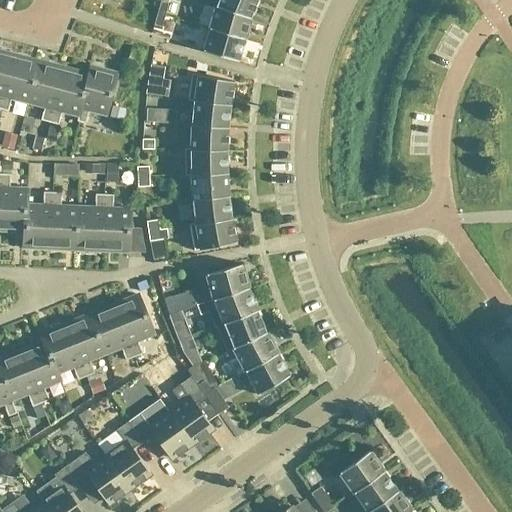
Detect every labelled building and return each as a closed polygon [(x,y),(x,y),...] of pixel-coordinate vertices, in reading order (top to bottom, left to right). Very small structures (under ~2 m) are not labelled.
[(215,7),(214,8),(250,20),(250,19),(257,1),(258,1),(256,0),(218,0),(215,7)] [(156,15),(164,17),(167,6),(159,4),(156,15)] [(208,30),(244,41),(244,40),(243,40),(249,21),(250,20),(214,8),(215,8),(209,30),(208,30)] [(164,17),(156,15),(153,27),(160,29),(164,17)] [(244,41),(208,30),(208,31),(202,51),(202,52),(237,63),(238,62),(237,62),(243,41),(244,41)] [(128,61),(138,65),(141,54),(131,51),(128,61)] [(0,104),(13,57),(0,53),(0,104)] [(27,105),(38,63),(13,57),(0,104),(0,111),(7,114),(11,100),(27,105)] [(49,124),(63,70),(38,63),(27,105),(43,109),(40,122),(49,124)] [(116,76),(89,69),(87,76),(88,77),(77,118),(76,123),(85,126),(88,112),(105,117),(116,76)] [(88,77),(87,76),(63,70),(49,124),(58,127),(61,114),(77,118),(88,77)] [(153,70),(151,86),(163,88),(165,72),(153,70)] [(187,102),(229,106),(233,84),(191,77),(187,102)] [(147,86),(145,96),(157,98),(159,88),(147,86)] [(192,103),(190,127),(227,130),(229,106),(187,102),(192,103)] [(0,144),(14,144),(14,126),(0,125),(0,144)] [(184,151),(184,152),(226,152),(227,130),(190,127),(189,151),(184,151)] [(141,141),(141,151),(153,151),(154,141),(141,141)] [(184,152),(184,177),(227,175),(226,152),(184,152)] [(78,168),(53,168),(53,180),(78,180),(78,168)] [(148,178),(148,168),(136,169),(136,179),(148,178)] [(189,178),(191,201),(228,197),(227,175),(184,177),(184,178),(189,178)] [(0,176),(0,182),(0,232),(23,234),(24,234),(25,207),(26,207),(27,191),(9,190),(9,177),(0,176)] [(148,178),(136,179),(137,189),(149,188),(148,178)] [(42,208),(26,207),(25,207),(24,234),(23,234),(22,250),(49,251),(52,194),(42,194),(42,208)] [(49,251),(75,252),(77,209),(60,208),(61,195),(52,194),(49,251)] [(75,252),(101,253),(104,197),(94,196),(94,210),(77,209),(75,252)] [(130,211),(112,211),(113,197),(104,197),(101,253),(128,254),(130,211)] [(189,226),(189,227),(231,221),(228,197),(191,201),(194,225),(189,226)] [(235,244),(231,221),(189,227),(194,252),(235,244)] [(159,231),(157,222),(145,223),(147,233),(159,231)] [(165,230),(159,231),(147,233),(149,243),(167,240),(165,230)] [(212,301),(247,290),(247,289),(241,267),(241,266),(205,276),(206,277),(213,301),(212,301)] [(247,290),(213,302),(197,307),(200,317),(207,314),(214,329),(216,328),(256,312),(256,311),(247,290),(248,290),(247,290)] [(137,297),(112,307),(133,359),(142,356),(137,343),(153,336),(137,297)] [(176,314),(172,303),(164,305),(168,317),(176,314)] [(112,307),(88,317),(104,356),(120,350),(125,363),(133,359),(112,307)] [(232,350),(265,334),(265,333),(265,334),(256,313),(257,312),(256,312),(216,328),(226,353),(232,350)] [(196,316),(182,322),(187,335),(202,330),(196,316)] [(88,317),(64,326),(85,379),(94,375),(89,362),(104,356),(88,317)] [(39,336),(42,344),(43,343),(56,376),(57,375),(71,369),(77,382),(85,379),(64,326),(39,336)] [(174,333),(178,344),(185,341),(181,330),(174,333)] [(244,373),(277,355),(276,355),(265,335),(266,335),(265,334),(232,350),(233,350),(244,372),(244,373)] [(167,342),(152,352),(160,364),(175,353),(167,342)] [(43,343),(42,344),(19,353),(40,405),(48,402),(43,389),(60,383),(57,375),(56,376),(43,343)] [(19,353),(0,360),(0,376),(10,403),(11,403),(26,396),(31,409),(40,405),(19,353)] [(284,380),(288,377),(288,376),(277,356),(277,355),(244,373),(245,373),(257,395),(257,396),(272,387),(274,390),(285,383),(284,380)] [(11,403),(10,403),(0,376),(0,406),(2,406),(7,419),(16,415),(11,403)] [(197,387),(190,378),(170,393),(179,405),(167,413),(192,447),(212,432),(194,407),(205,399),(204,397),(197,387)] [(204,397),(210,392),(203,382),(197,387),(204,397)] [(213,390),(210,392),(204,397),(205,399),(218,416),(228,409),(213,390)] [(159,401),(127,423),(142,444),(153,436),(171,461),(192,447),(167,413),(159,401)] [(105,458),(129,492),(149,477),(131,452),(142,444),(127,423),(116,432),(124,444),(105,458)] [(352,494),(353,494),(383,473),(382,472),(382,473),(369,454),(368,453),(363,456),(360,452),(350,460),(353,464),(338,474),(339,475),(353,494),(352,494)] [(64,468),(79,489),(90,481),(109,506),(129,492),(105,458),(93,466),(84,454),(64,468)] [(55,480),(35,494),(42,503),(48,511),(78,511),(68,497),(79,489),(64,468),(53,477),(55,480)] [(369,511),(397,493),(396,492),(383,474),(383,473),(353,494),(353,495),(365,511),(369,511)] [(328,511),(333,508),(320,489),(310,496),(321,511),(328,511)] [(410,511),(397,493),(369,511),(410,511)] [(48,511),(42,503),(30,511),(26,506),(18,511),(13,505),(3,511),(48,511)]
